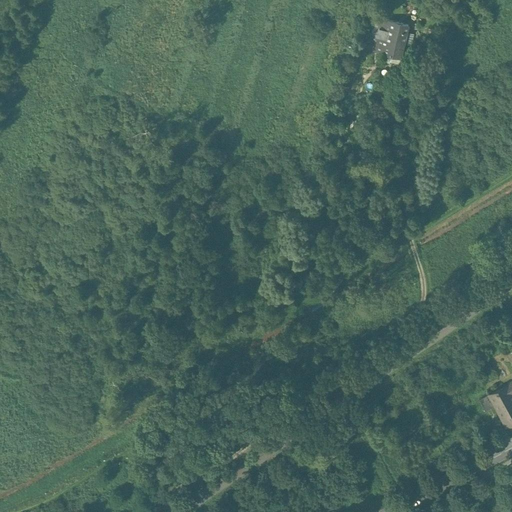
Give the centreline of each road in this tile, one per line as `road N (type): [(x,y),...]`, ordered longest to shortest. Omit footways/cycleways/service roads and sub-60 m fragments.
road 1 (track): [(407,236),(422,287),(413,317),(173,494)]
road 2 (track): [(173,494),(146,442),(23,511)]
road 3 (track): [(407,236),(400,183),(409,67)]
road 4 (primary): [(511,445),(389,511)]
road 5 (track): [(511,173),(407,236)]
